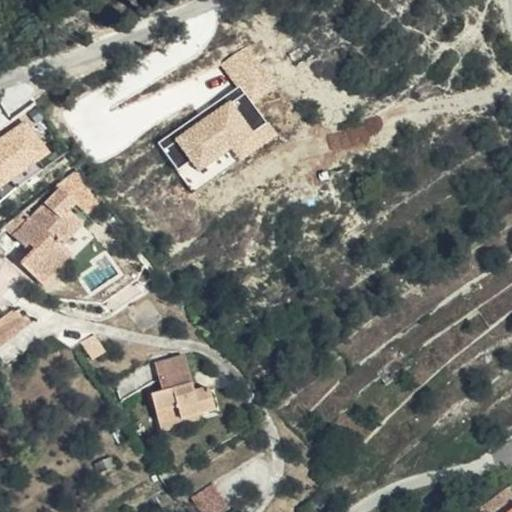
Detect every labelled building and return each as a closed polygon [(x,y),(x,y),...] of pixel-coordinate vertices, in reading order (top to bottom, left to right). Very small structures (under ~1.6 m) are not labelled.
[(197,192),(281,136),(258,102),(278,89),(250,48),(229,62),(245,85),(162,141),(197,192)] [(0,135),(0,185),(51,151),(28,117),(0,135)] [(39,270),(64,244),(58,239),(79,217),(66,204),(72,197),(57,183),(27,215),(21,210),(8,225),(24,241),(27,237),(33,243),(30,247),(23,254),(39,270)] [(27,237),(24,241),(30,247),(33,243),(27,237)] [(73,252),(64,244),(39,270),(23,254),(19,258),(43,282),(73,252)] [(20,305),(0,318),(0,348),(38,322),(20,305)] [(82,342),(91,359),(107,350),(98,333),(82,342)] [(214,419),(208,395),(192,398),(184,357),(154,364),(161,399),(153,400),(162,438),(200,430),(198,422),(214,419)] [(511,511),(511,486),(510,484),(484,503),(490,511),(511,511)] [(217,511),(228,506),(216,485),(198,496),(207,511),(217,511)]
